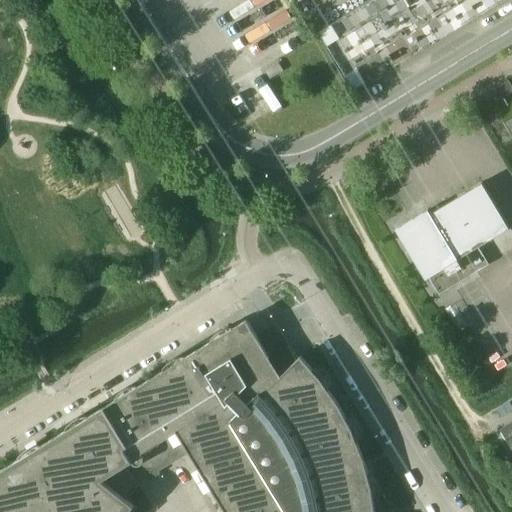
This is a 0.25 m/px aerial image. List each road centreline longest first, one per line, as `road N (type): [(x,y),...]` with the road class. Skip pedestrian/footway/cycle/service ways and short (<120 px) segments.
road 1 (residential): [(0,434),(263,275),(292,266),(444,511)]
road 2 (tertiary): [(139,0),(216,124),(234,142),(272,156),(313,148),(511,30)]
